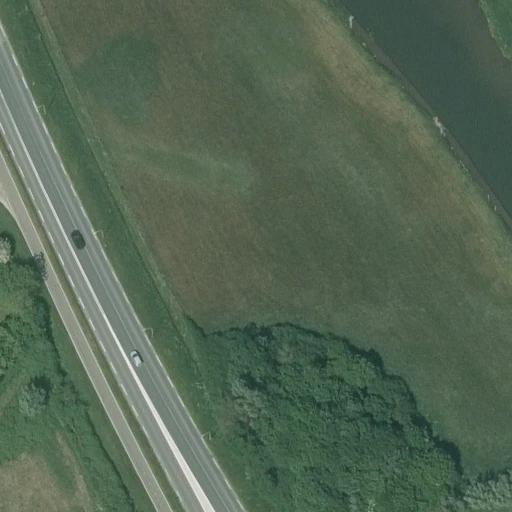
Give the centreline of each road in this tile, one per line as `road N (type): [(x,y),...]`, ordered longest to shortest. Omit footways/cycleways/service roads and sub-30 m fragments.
road 1 (primary): [(149,408),(86,289),(0,81)]
road 2 (unclassified): [(162,511),(11,195)]
road 3 (primary): [(225,511),(149,408)]
